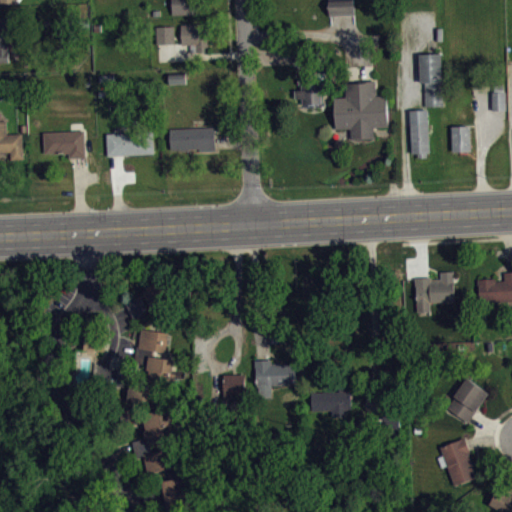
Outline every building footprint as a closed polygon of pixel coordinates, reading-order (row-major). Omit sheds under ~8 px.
[(0,0),(1,8),(18,8),(17,0),(0,0)] [(171,0),(172,14),(197,14),(196,0),(171,0)] [(328,0),(330,16),(355,14),(354,0),(328,0)] [(0,61),(9,61),(7,17),(0,17),(0,61)] [(181,23),(182,44),(191,44),(191,51),(209,51),(207,23),(181,23)] [(155,26),(156,43),(175,43),(175,25),(155,26)] [(418,53),(420,82),(423,82),(425,105),(444,105),(442,52),(418,53)] [(302,104),(323,103),(320,70),(300,72),(301,78),(298,78),(298,84),(301,84),(301,89),(295,89),(295,97),(302,97),(302,104)] [(169,72),(169,83),(186,83),(186,71),(169,72)] [(188,79),(171,80),(171,90),(188,89),(188,79)] [(335,128),(350,128),(350,139),(374,138),(374,127),(389,126),(387,94),(376,95),(375,79),(358,80),(358,82),(344,83),(345,96),(334,96),(335,128)] [(492,110),(491,91),(493,91),(493,81),(504,81),(504,91),(506,91),(507,109),(492,110)] [(409,109),(411,153),(416,153),(417,157),(427,156),(427,152),(430,152),(428,108),(409,109)] [(0,151),(10,151),(11,159),(23,158),(22,132),(7,133),(6,120),(0,120),(0,151)] [(451,125),(452,150),(472,150),(470,125),(451,125)] [(170,127),(171,149),(199,148),(199,150),(216,149),(215,126),(170,127)] [(44,152),(43,132),(84,130),(86,156),(69,157),(68,152),(44,152)] [(107,132),(108,155),(155,153),(153,130),(107,132)] [(478,279),(479,301),(511,299),(511,271),(504,272),(504,279),(495,280),(495,277),(478,279)] [(414,277),(417,312),(431,311),(430,301),(455,300),(454,277),(432,278),(431,276),(414,277)] [(324,299),(332,299),(330,283),(322,283),(324,299)] [(153,315),(173,307),(165,286),(144,295),(153,315)] [(150,388),(174,389),(175,361),(169,360),(170,336),(145,335),(144,357),(152,357),(150,388)] [(255,359),(256,385),(258,385),(260,397),(272,396),(271,385),(296,383),(295,363),(281,364),(280,362),(272,362),(271,359),(255,359)] [(224,373),(224,394),(246,393),(245,373),(224,373)] [(454,394),(468,376),(489,392),(469,422),(448,408),(457,397),(454,394)] [(311,391),(312,410),(332,409),(332,417),(346,417),(347,408),(358,407),(358,390),(344,391),(344,388),(339,388),(339,391),(311,391)] [(283,391),(284,406),(301,406),(301,391),(283,391)] [(144,421),(150,449),(177,443),(171,415),(144,421)] [(439,446),(465,436),(472,452),(469,453),(477,476),(454,485),(439,446)] [(146,459),(150,479),(181,471),(176,452),(146,459)] [(173,511),(189,511),(186,483),(165,485),(167,511),(173,511)] [(511,511),(506,511),(489,502),(498,486),(511,494),(511,511)]
